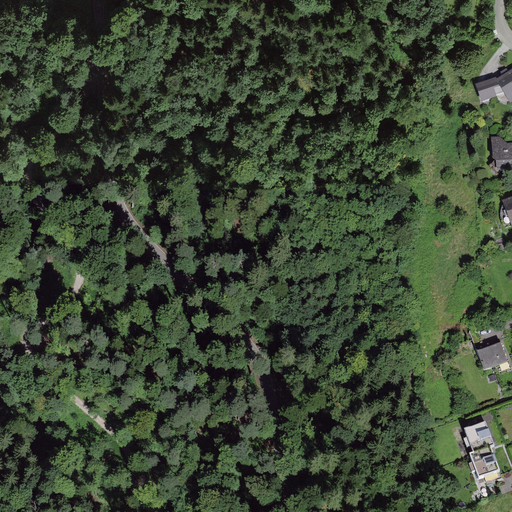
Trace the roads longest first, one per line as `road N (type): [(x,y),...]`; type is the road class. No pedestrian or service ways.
road 1 (unclassified): [(297,511),(254,357),(126,216),(100,100),(98,0)]
road 2 (track): [(100,100),(35,152),(37,192),(76,272),(62,311),(27,341),(48,374),(131,455),(136,511)]
